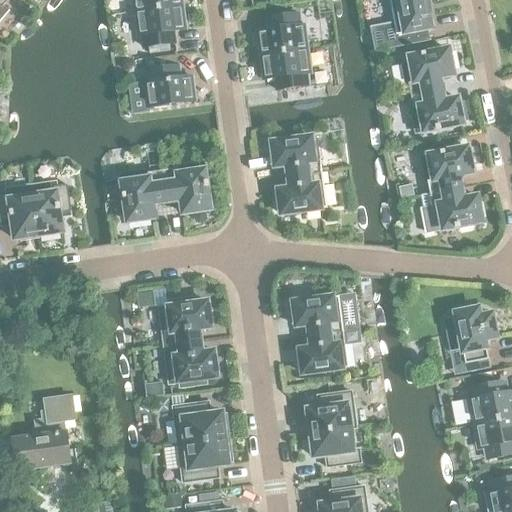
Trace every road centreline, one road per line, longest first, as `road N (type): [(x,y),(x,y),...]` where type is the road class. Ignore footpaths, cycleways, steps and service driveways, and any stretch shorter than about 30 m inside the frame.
road 1 (residential): [(511,271),(243,248)]
road 2 (residential): [(243,248),(277,511)]
road 3 (residential): [(243,248),(210,0)]
road 4 (residential): [(243,248),(0,285)]
road 5 (residential): [(478,0),(511,177)]
